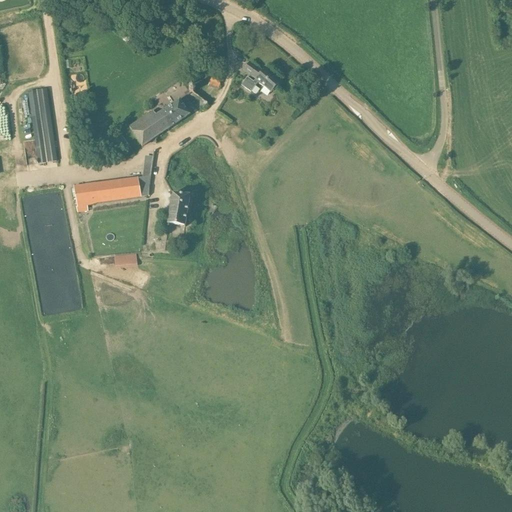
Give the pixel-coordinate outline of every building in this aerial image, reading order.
[(263,71),(250,62),(243,71),(255,79),(256,79),(271,92),(280,81),(275,77),(276,76),(266,67),(263,71)] [(220,87),(222,79),(212,76),(209,83),(220,87)] [(170,128),(190,115),(180,100),(161,113),(170,128)] [(42,114),(46,144),(36,146),(38,164),(57,161),(50,113),(42,114)] [(143,148),(170,128),(161,113),(133,133),(143,148)] [(150,176),(153,152),(151,152),(150,158),(145,158),(143,177),(138,178),(138,177),(74,186),(78,213),(89,211),(88,207),(97,204),(96,204),(141,198),(141,196),(148,195),(150,176)] [(185,226),(189,196),(173,194),(168,224),(185,226)] [(135,266),(134,254),(112,255),(112,267),(135,266)]
